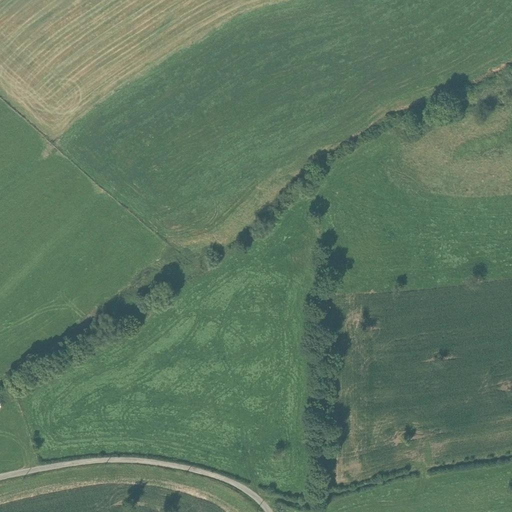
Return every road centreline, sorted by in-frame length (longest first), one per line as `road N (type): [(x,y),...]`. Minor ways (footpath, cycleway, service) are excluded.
road 1 (unclassified): [(269,511),(233,483),(155,462),(96,460),(0,477)]
road 2 (track): [(255,495),(314,503),(511,454)]
